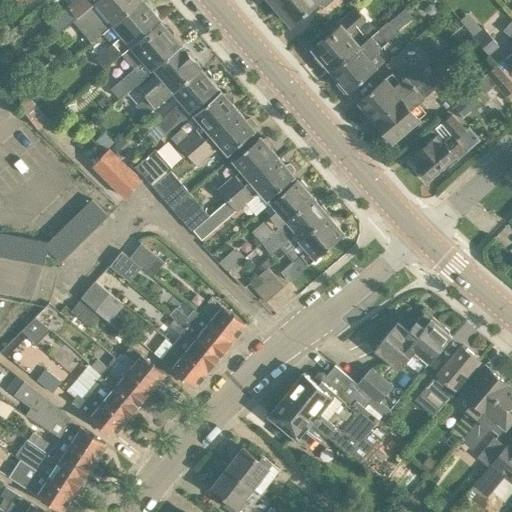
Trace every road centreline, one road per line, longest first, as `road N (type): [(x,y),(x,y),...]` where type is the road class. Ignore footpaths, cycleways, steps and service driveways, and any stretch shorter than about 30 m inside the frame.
road 1 (residential): [(131,511),(287,344),(418,237)]
road 2 (residential): [(418,237),(209,0)]
road 3 (residential): [(511,319),(418,237)]
road 4 (residential): [(418,237),(511,161)]
